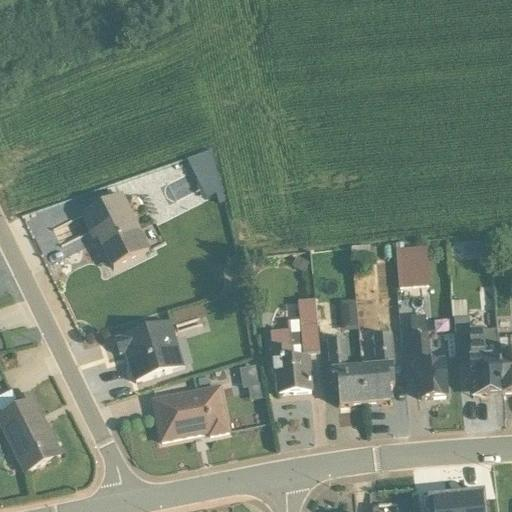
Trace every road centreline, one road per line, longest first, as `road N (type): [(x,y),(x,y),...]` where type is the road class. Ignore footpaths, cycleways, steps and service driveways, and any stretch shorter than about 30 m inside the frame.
road 1 (residential): [(126,505),(0,229)]
road 2 (tertiary): [(511,449),(282,472)]
road 3 (tertiary): [(282,472),(126,505)]
